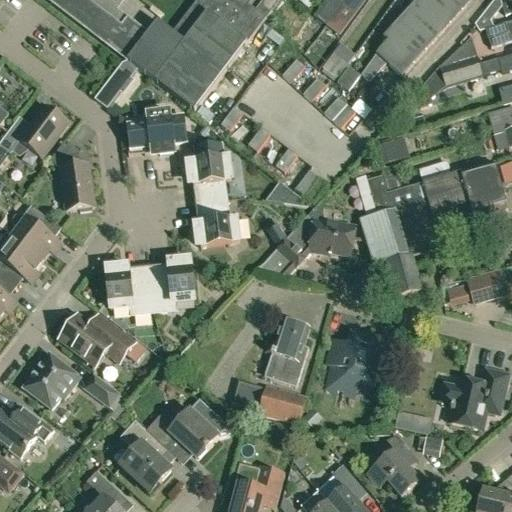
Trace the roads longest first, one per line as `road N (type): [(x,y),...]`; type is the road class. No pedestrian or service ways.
road 1 (residential): [(0,380),(120,215),(114,137),(101,117),(0,38)]
road 2 (residential): [(511,342),(334,303)]
road 3 (residential): [(511,434),(417,511)]
